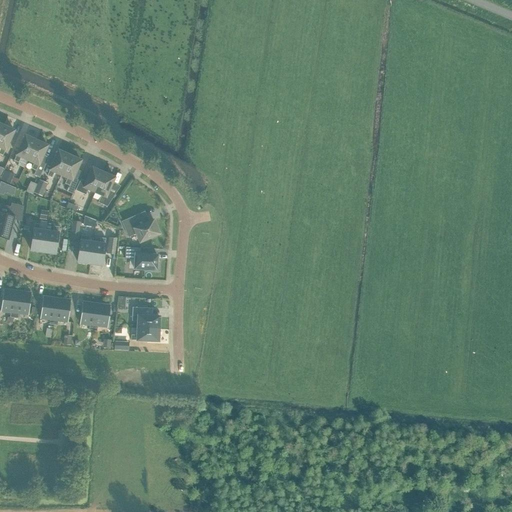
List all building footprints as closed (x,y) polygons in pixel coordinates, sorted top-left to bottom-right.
[(3,126),(2,127),(0,132),(0,148),(0,149),(0,154),(3,156),(14,131),(3,126)] [(14,161),(18,163),(21,158),(27,161),(36,141),(25,136),(14,161)] [(36,171),(47,146),(36,141),(27,161),(34,164),(31,169),(36,171)] [(69,156),(58,151),(49,171),(49,172),(47,176),(52,178),(54,173),(60,176),(69,156)] [(60,176),(67,179),(65,184),(69,185),(80,161),(69,156),(60,176)] [(85,195),(88,190),(95,193),(96,191),(96,190),(101,178),(103,174),(92,169),(86,182),(80,179),(75,190),(85,195)] [(14,175),(4,171),(0,180),(10,184),(14,175)] [(101,196),(99,203),(107,206),(115,194),(109,191),(114,179),(103,174),(101,178),(96,190),(96,191),(95,193),(101,196)] [(47,183),(39,180),(33,193),(42,196),(47,183)] [(8,194),(10,185),(0,181),(0,194),(3,195),(4,193),(8,194)] [(32,194),(35,188),(29,186),(26,191),(32,194)] [(70,199),(60,194),(55,204),(65,209),(70,199)] [(78,207),(68,203),(66,208),(76,211),(78,207)] [(0,213),(0,237),(8,240),(13,219),(21,221),(23,207),(12,204),(9,216),(0,213)] [(87,217),(85,223),(95,227),(97,220),(87,217)] [(77,242),(80,222),(71,221),(68,241),(77,242)] [(153,221),(126,233),(128,237),(135,234),(139,243),(159,234),(153,221)] [(34,224),(30,251),(43,253),(46,231),(39,230),(40,224),(34,224)] [(46,231),(43,253),(55,254),(59,227),(54,226),(53,232),(46,231)] [(86,236),(81,235),(77,262),(89,264),(92,243),(86,242),(86,236)] [(89,264),(102,266),(105,239),(100,238),(99,244),(92,243),(89,264)] [(115,255),(117,239),(109,238),(106,253),(115,255)] [(140,248),(125,248),(125,259),(135,260),(134,270),(157,271),(157,269),(159,269),(159,262),(157,262),(157,256),(140,255),(140,248)] [(14,319),(17,292),(3,290),(1,312),(10,313),(10,318),(14,319)] [(17,292),(14,319),(18,319),(18,314),(28,315),(31,294),(17,292)] [(53,325),(57,299),(43,297),(40,318),(50,320),(49,325),(53,325)] [(57,299),(53,325),(57,326),(58,321),(68,322),(71,301),(57,299)] [(120,299),(119,307),(127,307),(128,299),(120,299)] [(93,330),(96,304),(82,302),(80,324),(90,325),(89,330),(93,330)] [(96,304),(93,330),(97,331),(97,326),(107,327),(110,306),(96,304)] [(137,328),(159,329),(159,317),(132,316),(132,321),(138,321),(137,328)] [(158,341),(159,329),(137,328),(137,335),(131,335),(131,340),(158,341)] [(128,350),(129,342),(115,341),(114,350),(128,350)]
